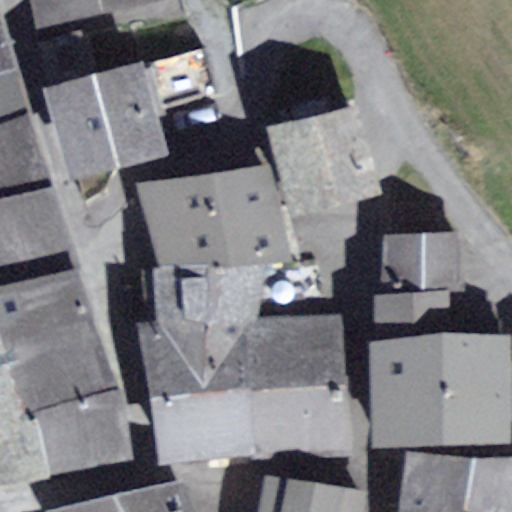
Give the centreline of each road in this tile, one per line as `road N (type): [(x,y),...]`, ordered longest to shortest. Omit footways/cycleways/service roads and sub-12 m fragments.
road 1 (residential): [(408,136),(353,28),(324,16),(297,18),(266,42),(266,103),(252,134),(226,151),(133,176),(80,227)]
road 2 (residential): [(371,468),(358,269),(368,221),(408,136)]
road 3 (residential): [(80,227),(9,0)]
road 4 (residential): [(371,468),(149,485)]
road 5 (residential): [(105,282),(149,485)]
road 6 (residential): [(511,261),(408,136)]
